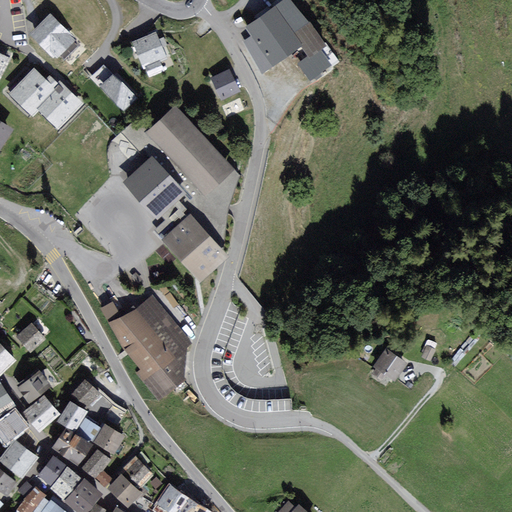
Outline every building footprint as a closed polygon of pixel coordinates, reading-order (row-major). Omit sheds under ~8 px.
[(285,47),(260,8),(239,21),(265,60),(285,47)] [(52,11),(32,29),(59,55),(77,37),(52,11)] [(497,29),(507,28),(506,18),(496,19),(497,29)] [(307,44),(293,20),(279,29),(293,52),(307,44)] [(154,33),(135,42),(145,66),(165,58),(160,46),(166,44),(163,38),(158,40),(154,33)] [(0,52),(0,76),(8,56),(0,52)] [(14,91),(34,111),(40,105),(60,123),(79,104),(59,84),(53,90),(34,71),(14,91)] [(137,95),(112,71),(99,85),(123,109),(137,95)] [(234,91),(225,71),(210,78),(219,98),(234,91)] [(215,166),(165,109),(141,131),(191,187),(215,166)] [(170,192),(141,162),(119,183),(148,213),(170,192)] [(211,256),(176,218),(154,240),(189,277),(211,256)] [(156,397),(181,378),(175,370),(180,365),(133,307),(120,317),(111,323),(125,345),(142,368),(137,372),(156,397)] [(25,322),(13,336),(31,352),(43,337),(25,322)] [(0,347),(0,371),(12,360),(0,347)] [(397,359),(378,348),(368,364),(387,376),(397,359)] [(31,370),(10,387),(23,403),(43,387),(31,370)] [(77,380),(65,394),(82,410),(95,395),(77,380)] [(0,413),(10,407),(0,392),(0,413)] [(38,395),(22,409),(38,429),(54,414),(38,395)] [(112,401),(106,416),(120,422),(126,406),(112,401)] [(80,412),(63,402),(52,423),(71,432),(80,412)] [(8,410),(0,416),(0,439),(3,443),(23,427),(8,410)] [(121,435),(97,423),(88,443),(110,455),(121,435)] [(58,428),(48,445),(74,463),(88,446),(58,428)] [(34,459),(8,441),(0,452),(0,466),(19,479),(34,459)] [(90,448),(77,466),(93,479),(108,459),(90,448)] [(129,456),(117,470),(138,488),(150,475),(129,456)] [(44,457),(31,477),(45,487),(58,468),(44,457)] [(60,469),(46,488),(57,496),(71,476),(60,469)] [(0,472),(0,494),(1,495),(10,480),(0,472)] [(113,473),(103,486),(126,504),(138,492),(113,473)] [(78,511),(93,492),(74,479),(59,500),(75,511),(78,511)] [(33,511),(46,498),(26,482),(8,506),(14,511),(33,511)] [(164,485),(153,503),(166,511),(172,511),(182,497),(164,485)] [(92,498),(83,511),(101,511),(105,505),(92,498)] [(205,511),(185,499),(176,511),(205,511)] [(64,511),(50,502),(42,511),(64,511)] [(304,511),(293,502),(285,511),(304,511)]
